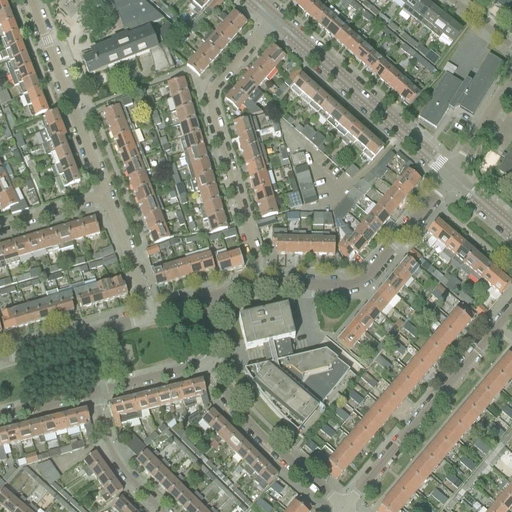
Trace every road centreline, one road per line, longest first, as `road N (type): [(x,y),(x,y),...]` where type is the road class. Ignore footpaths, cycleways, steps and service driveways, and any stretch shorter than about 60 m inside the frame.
road 1 (residential): [(261,285),(210,101),(272,19)]
road 2 (residential): [(344,511),(511,307)]
road 3 (tertiary): [(451,177),(272,19)]
road 4 (residential): [(261,285),(362,282),(451,177)]
road 5 (residential): [(29,0),(104,196)]
road 6 (residential): [(342,511),(227,400),(214,363)]
road 7 (residential): [(0,360),(150,314)]
road 8 (residential): [(163,511),(104,443),(94,392)]
road 9 (residential): [(104,196),(150,314)]
road 10 (residential): [(94,392),(214,363)]
